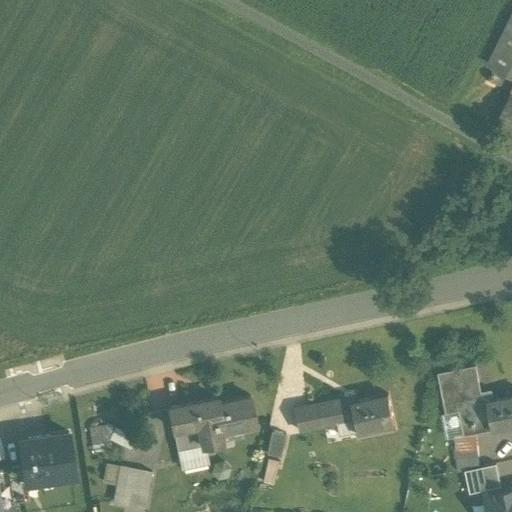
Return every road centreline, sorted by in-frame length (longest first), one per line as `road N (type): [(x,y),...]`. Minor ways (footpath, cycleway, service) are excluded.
road 1 (tertiary): [(511,273),(164,349),(0,395)]
road 2 (unclassified): [(511,160),(218,0)]
